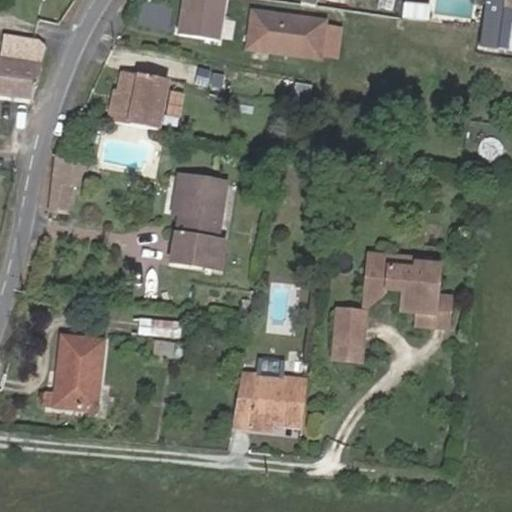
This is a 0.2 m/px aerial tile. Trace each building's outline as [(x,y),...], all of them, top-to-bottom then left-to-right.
[(402,19),(429,22),(431,7),(404,4),(402,19)] [(320,63),(325,24),(252,14),(246,52),(320,63)] [(2,39),(0,51),(0,53),(0,60),(40,65),(43,47),(2,39)] [(0,60),(0,98),(35,102),(40,65),(0,60)] [(159,135),(166,89),(119,83),(116,103),(110,102),(106,126),(159,135)] [(66,217),(69,191),(79,193),(82,165),(55,161),(48,215),(66,217)] [(362,182),(394,187),(396,175),(364,169),(362,182)] [(396,175),(394,187),(412,190),(414,178),(396,175)] [(171,216),(182,219),(189,180),(178,178),(171,216)] [(189,180),(182,219),(175,264),(223,273),(227,248),(216,245),(226,186),(189,180)] [(420,271),(372,266),(367,303),(383,305),(389,301),(404,303),(402,323),(419,325),(421,325),(425,331),(435,332),(437,309),(441,279),(419,276),(420,271)] [(365,318),(383,305),(367,303),(365,318)] [(448,341),(452,311),(437,309),(435,332),(425,331),(421,325),(419,325),(417,337),(448,341)] [(179,338),(180,323),(140,320),(140,335),(179,338)] [(365,323),(338,320),(332,368),(359,372),(365,323)] [(55,409),(96,413),(104,344),(62,339),(55,409)] [(152,357),(183,359),(184,342),(153,340),(152,357)] [(245,423),(250,384),(239,383),(232,422),(245,423)] [(269,426),(301,430),(305,390),(250,384),(245,423),(269,426)] [(268,433),(269,426),(245,423),(244,431),(268,433)]
